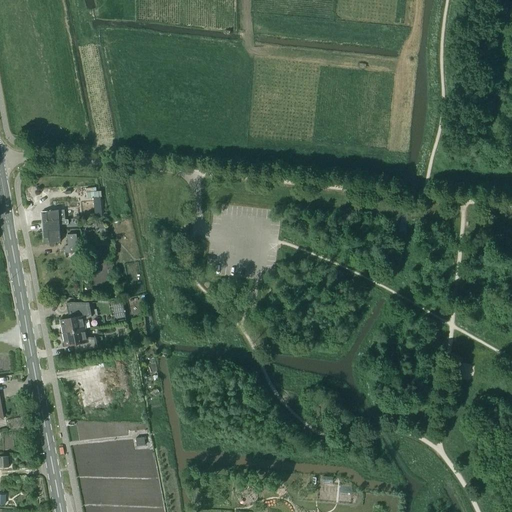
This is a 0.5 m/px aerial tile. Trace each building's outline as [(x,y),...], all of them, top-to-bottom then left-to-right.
[(59,211),(42,213),(42,222),(65,221),(68,221),(68,220),(66,220),(65,215),(65,211),(59,211)] [(65,221),(42,222),(43,232),(60,231),(60,225),(66,224),(68,224),(68,221),(65,221)] [(97,224),(98,234),(106,233),(106,224),(97,224)] [(60,231),(43,232),(44,244),(51,243),(51,247),(57,246),(56,243),(61,242),(60,231)] [(77,254),(79,254),(77,234),(68,235),(69,246),(66,246),(66,253),(77,252),(77,254)] [(116,320),(126,318),(123,302),(112,302),(116,320)] [(73,318),(61,321),(62,325),(61,327),(60,329),(60,330),(60,332),(60,335),(70,333),(86,329),(84,321),(91,317),(90,303),(72,303),(70,303),(73,318)] [(86,329),(70,333),(60,335),(60,337),(61,338),(62,340),(64,341),(65,342),(66,347),(75,345),(75,347),(80,346),(81,352),(98,349),(96,338),(88,338),(86,329)] [(136,439),(137,447),(145,446),(144,438),(136,439)] [(0,467),(9,468),(8,457),(0,457),(0,467)]
